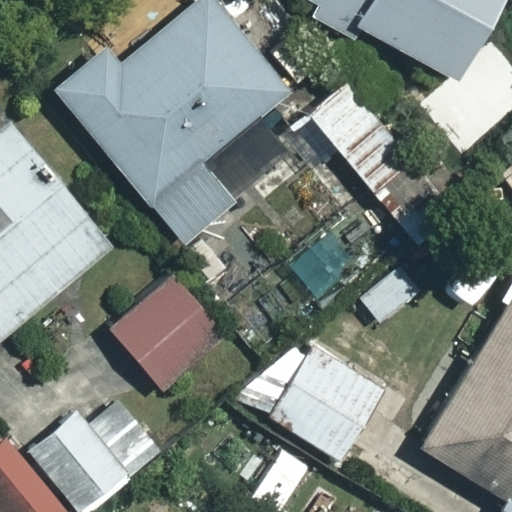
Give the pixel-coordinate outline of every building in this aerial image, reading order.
[(275,80),(209,0),(136,0),(42,77),(170,233),(275,147),(241,107),(275,80)] [(467,0),(294,0),(429,73),(467,0)] [(395,160),(331,76),(297,102),(361,186),(395,160)] [(7,109),(0,114),(0,315),(105,232),(7,109)] [(511,260),(409,436),(511,496),(511,260)] [(215,325),(159,266),(99,322),(155,381),(215,325)] [(374,378),(303,333),(256,406),(327,451),(374,378)] [(116,470),(60,404),(17,441),(73,507),(116,470)] [(26,511),(45,498),(0,439),(0,511),(26,511)]
